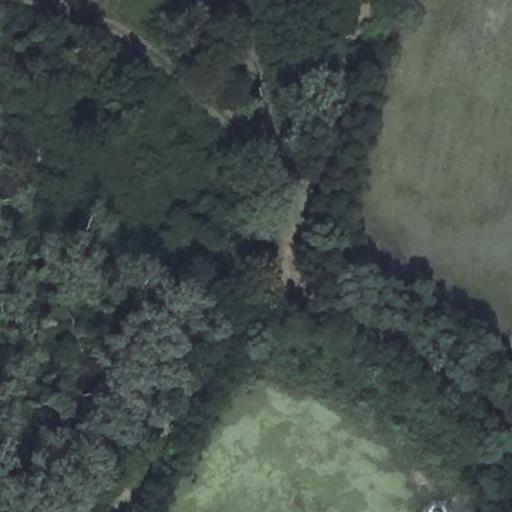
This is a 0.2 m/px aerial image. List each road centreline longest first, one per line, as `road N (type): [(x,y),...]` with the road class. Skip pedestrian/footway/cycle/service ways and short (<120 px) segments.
road 1 (track): [(511,430),(267,277),(285,197),(260,133)]
road 2 (track): [(260,133),(111,30),(0,0)]
road 3 (track): [(260,133),(222,0)]
